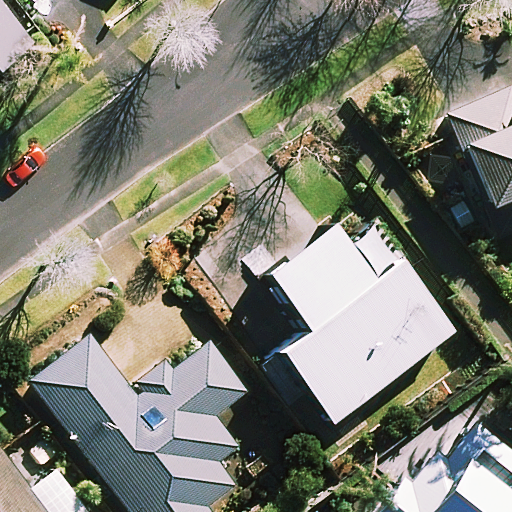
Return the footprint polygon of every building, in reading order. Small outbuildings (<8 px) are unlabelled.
[(0,0),(0,67),(38,38),(7,0),(0,0)] [(511,92),(489,33),(428,57),(450,115),(441,118),(489,243),(511,233),(511,92)] [(341,255),(323,232),(256,285),(298,338),(272,359),(328,429),(443,337),(364,237),(341,255)] [(128,400),(83,341),(24,385),(120,511),(204,511),(202,509),(230,488),(211,463),(231,448),(209,419),(240,396),(201,345),(128,400)] [(399,486),(378,511),(511,511),(511,464),(459,424),(407,492),(399,486)] [(38,511),(0,461),(0,511),(38,511)]
